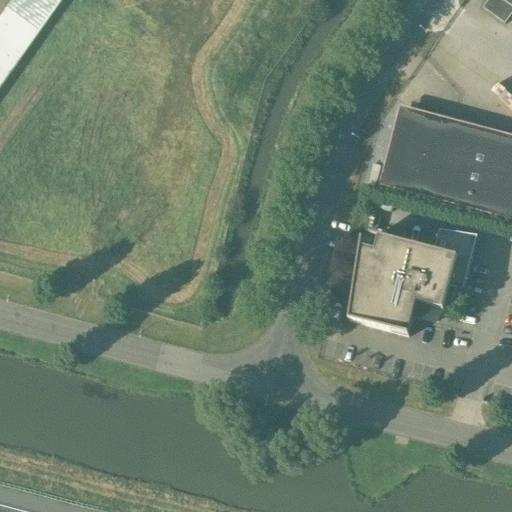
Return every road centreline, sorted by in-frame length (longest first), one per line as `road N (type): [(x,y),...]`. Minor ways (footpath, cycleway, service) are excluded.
road 1 (unclassified): [(277,391),(366,90),(429,0)]
road 2 (unclassified): [(277,391),(0,317)]
road 3 (unclassified): [(511,453),(277,391)]
